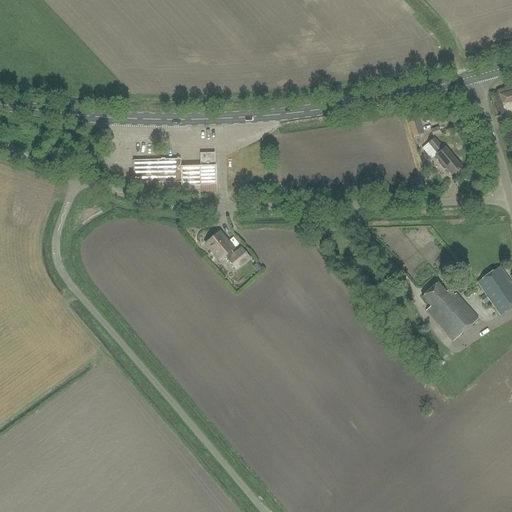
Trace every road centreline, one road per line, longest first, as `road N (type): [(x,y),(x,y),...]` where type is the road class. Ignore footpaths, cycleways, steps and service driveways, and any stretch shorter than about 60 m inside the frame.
road 1 (primary): [(0,105),(88,116),(234,117),(339,106),(473,76)]
road 2 (unclassified): [(510,200),(182,206),(78,176)]
road 3 (unclassified): [(261,511),(65,279),(56,235),(78,176)]
road 4 (tertiary): [(510,200),(473,76)]
